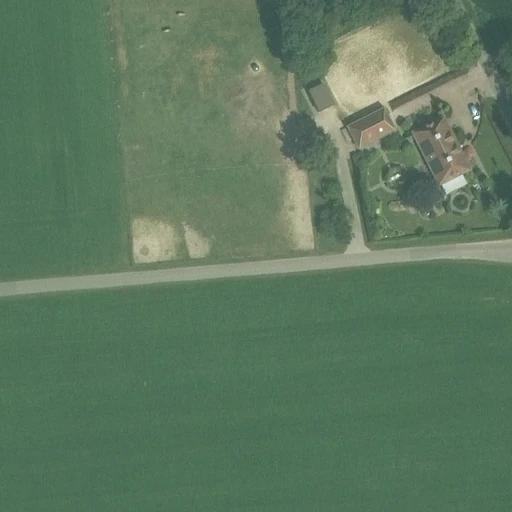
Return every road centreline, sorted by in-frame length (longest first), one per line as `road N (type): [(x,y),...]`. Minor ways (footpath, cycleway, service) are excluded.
road 1 (unclassified): [(0,292),(511,248)]
road 2 (unclassified): [(511,115),(453,0)]
